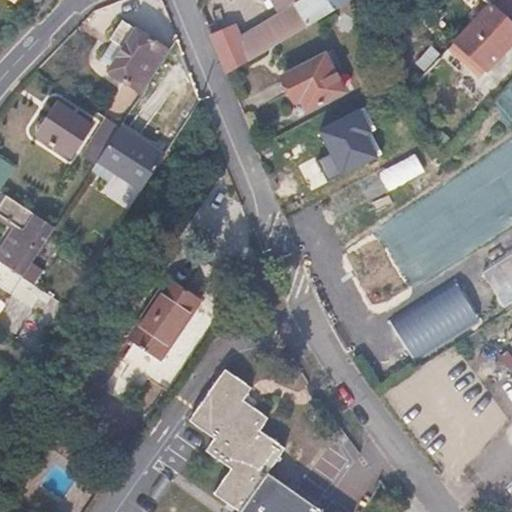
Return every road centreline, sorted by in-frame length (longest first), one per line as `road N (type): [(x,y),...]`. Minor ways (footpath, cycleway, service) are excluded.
road 1 (residential): [(449,511),(338,368),(298,291)]
road 2 (residential): [(273,228),(183,0)]
